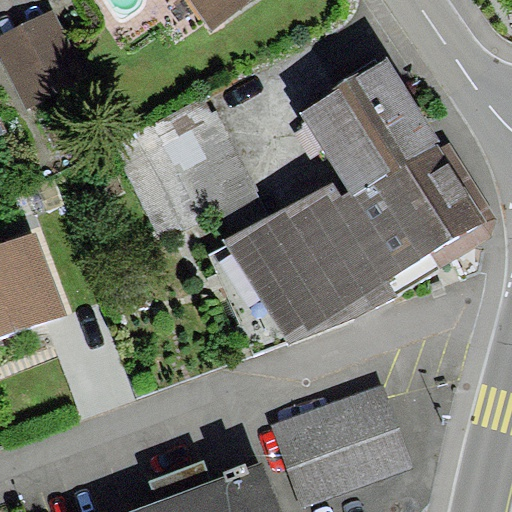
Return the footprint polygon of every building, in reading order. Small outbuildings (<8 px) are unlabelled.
[(189,0),(210,29),(252,0),(189,0)] [(55,10),(0,37),(0,52),(29,110),(90,80),(55,10)] [(442,144),(388,57),(299,113),(349,193),(341,197),(334,184),(221,237),(229,248),(211,255),(255,356),(288,342),(290,346),(353,319),(441,270),(439,267),(490,236),(496,218),(451,145),(442,151),(439,146),(442,144)] [(0,139),(9,135),(0,116),(0,139)] [(36,234),(0,248),(0,338),(67,313),(36,234)] [(378,388),(274,425),(304,508),(407,472),(378,388)] [(279,511),(260,461),(127,511),(279,511)]
